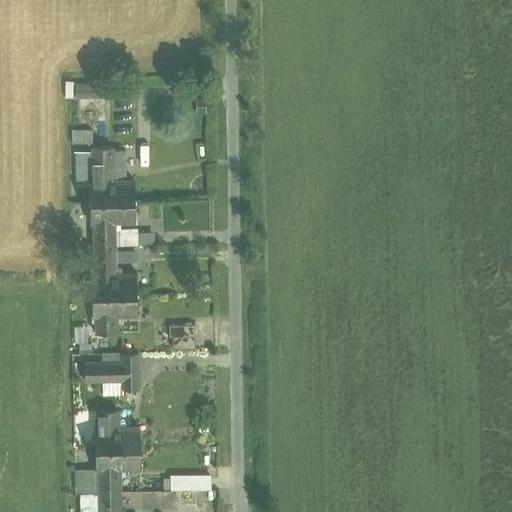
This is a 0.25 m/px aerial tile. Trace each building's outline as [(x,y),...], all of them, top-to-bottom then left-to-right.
[(113,143),(95,143),(96,178),(91,178),(91,219),(98,219),(99,269),(93,269),(94,312),(97,312),(98,331),(119,331),(119,312),(135,311),(135,269),(117,269),(116,218),(135,218),(135,176),(113,176),(113,143)] [(192,326),(167,324),(166,343),(190,345),(192,326)] [(123,379),(123,391),(137,391),(137,351),(123,351),(123,360),(86,361),(87,379),(123,379)] [(118,406),(100,407),(100,427),(95,428),(96,469),(102,469),(103,511),(121,511),(121,467),(140,467),(139,426),(118,426),(118,406)] [(164,474),(164,489),(205,490),(205,475),(164,474)]
